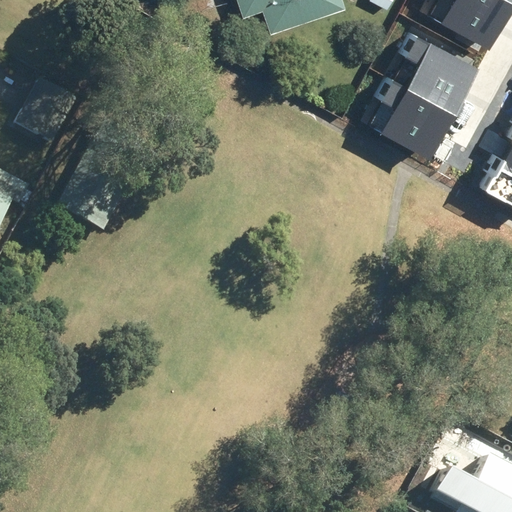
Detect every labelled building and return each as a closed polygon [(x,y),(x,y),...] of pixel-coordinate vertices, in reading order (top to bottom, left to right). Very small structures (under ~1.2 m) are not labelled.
[(236,0),(241,13),(261,7),(269,30),(343,5),(341,0),(236,0)] [(440,0),(431,17),(479,43),(502,0),(440,0)] [(383,102),(370,125),(419,151),(466,65),(407,33),(395,55),(406,61),(395,82),(382,75),(371,96),(383,102)] [(75,97),(39,77),(14,122),(51,141),(75,97)] [(93,121),(55,192),(101,216),(139,145),(93,121)] [(511,124),(480,183),(511,200),(511,124)] [(0,217),(10,198),(18,202),(27,184),(0,170),(0,217)] [(466,502),(460,511),(511,511),(511,466),(492,455),(477,481),(453,468),(442,488),(466,502)]
